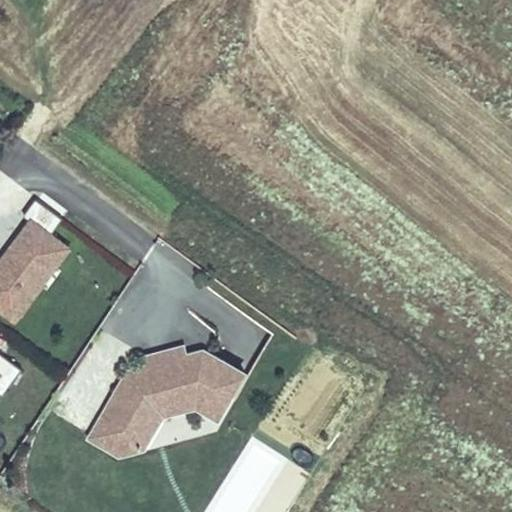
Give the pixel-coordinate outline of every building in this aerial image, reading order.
[(51,230),(61,214),(34,197),(0,250),(0,309),(19,321),(70,241),(51,230)] [(0,350),(0,390),(1,392),(20,365),(0,350)] [(188,374),(184,359),(185,359),(183,350),(147,359),(149,368),(151,368),(155,382),(188,374)] [(130,373),(90,438),(105,447),(116,444),(118,455),(142,449),(137,428),(148,408),(159,406),(162,416),(195,408),(217,420),(243,378),(204,354),(185,359),(184,359),(188,374),(155,382),(151,368),(149,368),(130,373)] [(137,428),(142,449),(162,416),(159,406),(148,408),(137,428)]
